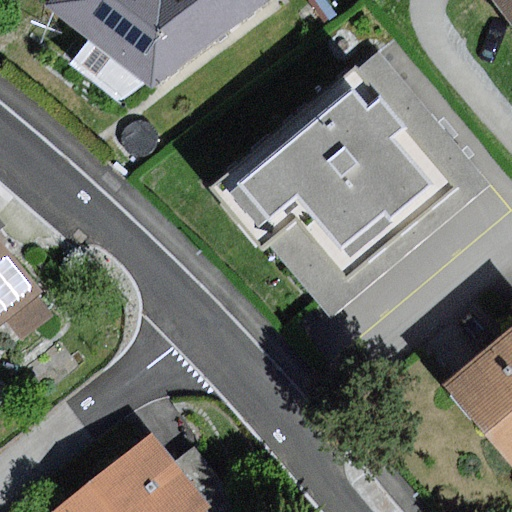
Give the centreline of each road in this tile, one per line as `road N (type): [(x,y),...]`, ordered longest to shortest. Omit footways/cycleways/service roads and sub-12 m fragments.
road 1 (residential): [(0,138),(202,325)]
road 2 (residential): [(202,325),(0,483)]
road 3 (residential): [(202,325),(358,511)]
